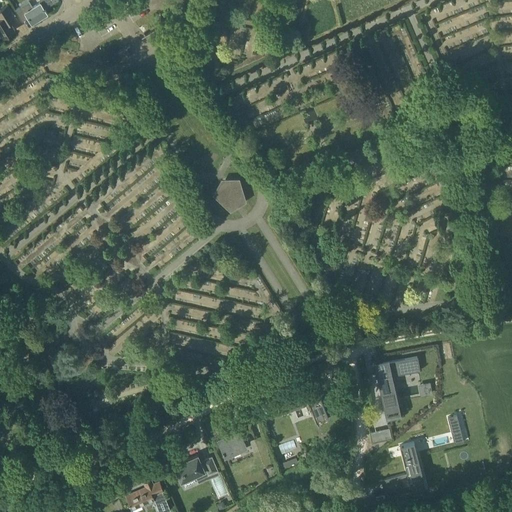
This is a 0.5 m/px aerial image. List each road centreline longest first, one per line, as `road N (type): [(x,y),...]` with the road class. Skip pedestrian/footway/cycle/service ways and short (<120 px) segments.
road 1 (track): [(0,492),(236,389),(350,350)]
road 2 (track): [(350,350),(511,322)]
road 3 (track): [(350,350),(359,413),(352,511)]
